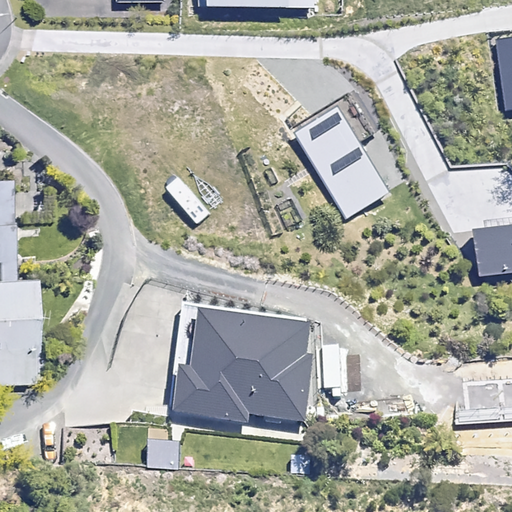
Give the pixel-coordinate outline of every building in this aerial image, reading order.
[(511,36),(495,39),(505,106),(511,104),(511,36)] [(337,105),(294,131),(344,215),(387,189),(337,105)] [(0,390),(30,389),(25,293),(12,293),(6,181),(0,180),(0,390)] [(511,223),(474,229),(480,276),(511,271),(511,223)] [(309,336),(186,321),(174,417),(298,432),(309,336)]
